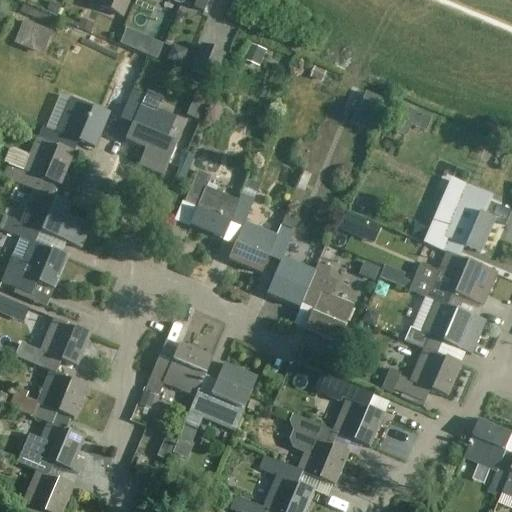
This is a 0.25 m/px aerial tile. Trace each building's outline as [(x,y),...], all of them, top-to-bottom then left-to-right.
[(123,19),(130,0),(99,0),(96,8),(123,19)] [(196,0),(194,8),(204,13),(208,3),(209,4),(210,0),(196,0)] [(214,82),(224,57),(200,47),(190,72),(214,82)] [(144,93),(143,97),(130,92),(132,87),(118,81),(116,86),(115,86),(104,114),(109,116),(131,125),(124,142),(145,150),(138,167),(162,177),(176,144),(165,140),(173,119),(155,111),(159,100),(144,93)] [(40,126),(35,140),(72,155),(72,154),(77,143),(95,150),(109,116),(104,114),(70,100),(57,132),(40,126)] [(410,124),(415,112),(403,107),(398,119),(410,124)] [(28,156),(20,152),(13,150),(8,152),(3,164),(16,168),(10,182),(32,191),(38,193),(38,192),(43,181),(60,188),(74,155),(72,154),(72,155),(35,140),(28,156)] [(223,240),(230,223),(229,222),(237,203),(236,203),(204,189),(209,178),(196,172),(183,204),(195,209),(189,226),(223,240)] [(425,245),(444,254),(445,253),(458,258),(458,257),(463,246),(480,253),(494,221),(504,225),(510,212),(487,202),(489,198),(490,199),(491,198),(464,186),(464,188),(457,204),(443,198),(438,211),(437,211),(433,222),(423,245),(425,245)] [(71,207),(38,192),(38,193),(32,191),(19,223),(3,216),(0,223),(0,230),(29,243),(35,245),(40,233),(81,250),(90,227),(67,217),(71,207)] [(239,195),(236,203),(237,203),(229,222),(230,223),(241,227),(227,260),(261,274),(268,258),(275,237),(243,224),(253,201),(239,195)] [(285,251),(293,230),(299,218),(285,212),(275,237),(268,258),(278,262),(265,294),(299,308),(306,293),(305,292),(313,271),(282,258),(285,251)] [(362,223),(344,215),(337,231),(355,239),(362,223)] [(410,267),(407,274),(417,278),(429,250),(391,235),(383,256),(410,267)] [(29,243),(20,263),(10,258),(0,280),(0,287),(2,289),(4,286),(32,296),(36,284),(53,291),(68,258),(35,245),(29,243)] [(445,253),(444,254),(435,275),(424,271),(414,293),(434,302),(434,301),(446,306),(447,305),(452,294),(468,301),(483,268),(458,257),(458,258),(445,253)] [(352,306),(330,296),(336,281),(326,277),(329,270),(316,264),(313,271),(305,292),(306,293),(316,297),(303,329),(337,343),(352,306)] [(402,281),(404,277),(384,268),(379,280),(406,292),(409,284),(402,281)] [(472,316),(447,305),(446,306),(434,301),(434,302),(421,333),(409,328),(403,342),(422,351),(423,349),(436,355),(436,354),(441,343),(457,350),(470,355),(485,321),(472,316)] [(27,363),(50,373),(50,372),(54,374),(54,373),(59,362),(75,369),(89,335),(53,320),(40,352),(33,350),(27,363)] [(195,345),(226,354),(233,329),(202,320),(195,345)] [(158,358),(145,389),(158,395),(163,383),(194,396),(195,397),(197,393),(198,393),(211,360),(177,346),(170,363),(158,358)] [(460,364),(436,354),(436,355),(423,349),(422,351),(409,382),(398,377),(392,390),(424,404),(429,390),(446,398),(460,364)] [(0,375),(8,382),(24,362),(12,353),(0,367),(0,375)] [(223,365),(216,381),(209,398),(198,393),(197,393),(195,397),(194,396),(182,425),(196,430),(201,419),(234,432),(256,379),(223,365)] [(380,390),(390,394),(399,374),(389,370),(380,390)] [(87,387),(54,373),(54,374),(50,372),(50,373),(37,404),(25,399),(27,394),(15,389),(7,409),(47,425),(47,424),(52,426),(52,425),(57,414),(73,420),(87,387)] [(336,434),(336,435),(369,449),(383,415),(366,408),(371,395),(320,374),(313,391),(339,402),(340,398),(345,400),(332,431),(332,432),(336,434)] [(332,432),(332,431),(304,420),(299,433),(310,438),(297,470),(297,471),(301,472),(301,473),(334,487),(348,454),(331,447),(336,435),(336,434),(332,432)] [(470,444),(464,460),(496,474),(488,494),(499,498),(503,490),(504,490),(511,472),(511,456),(507,454),(511,440),(511,435),(480,422),(470,444)] [(54,464),(78,475),(84,461),(76,458),(84,438),(52,425),(52,426),(47,424),(47,425),(34,457),(21,451),(16,465),(35,473),(35,472),(48,478),(49,477),(54,464)] [(297,470),(269,458),(263,456),(258,469),(275,476),(262,508),(262,509),(266,511),(304,511),(313,492),(296,485),(301,473),(301,472),(297,471),(297,470)] [(35,472),(35,473),(22,505),(11,500),(5,511),(62,511),(73,487),(49,477),(48,478),(35,472)] [(511,472),(504,490),(503,493),(511,497),(511,472)] [(262,509),(262,508),(235,497),(229,511),(231,511),(266,511),(262,509)]
